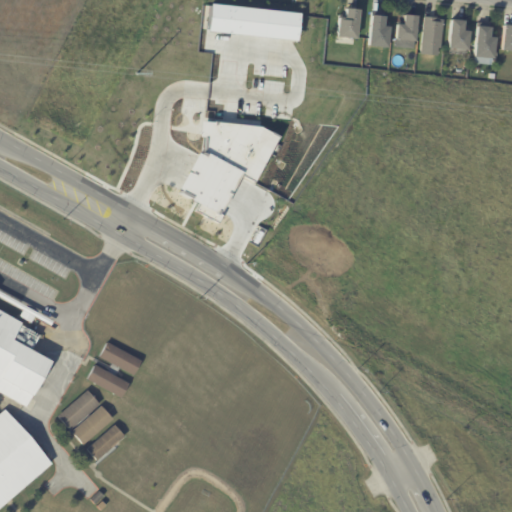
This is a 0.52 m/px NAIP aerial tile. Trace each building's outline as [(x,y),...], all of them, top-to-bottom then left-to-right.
[(346,10),(359,11),(356,39),(336,37),(338,19),(345,20),(346,10)] [(372,12),(384,13),(382,27),(389,28),(387,49),(368,47),(371,12),(372,12)] [(405,16),(416,17),(414,43),(395,41),(396,25),(401,26),(402,16),(405,16)] [(425,19),(437,20),(437,21),(443,22),(441,51),(438,51),(438,58),(420,56),(424,19),(425,19)] [(451,22),(463,23),(463,32),(469,33),(467,52),(448,50),(450,21),(451,22)] [(477,24),(489,25),(489,30),(491,30),(490,40),(496,41),(494,62),(491,62),(490,67),(473,65),(476,24),(477,24)] [(504,27),(511,27),(511,53),(500,52),(503,27),(504,27)] [(0,311),(21,322),(12,339),(49,363),(25,407),(0,393),(0,311)] [(117,367),(100,358),(107,344),(142,362),(134,377),(117,367)] [(108,373),(129,385),(121,400),(87,381),(95,366),(108,373)] [(100,406),(70,432),(58,417),(87,392),(100,406)] [(113,421),(84,446),(72,433),(101,407),(113,421)] [(0,416),(4,413),(50,465),(0,508),(0,416)] [(124,438),(96,461),(86,450),(114,426),(124,438)] [(99,501),(94,506),(89,501),(98,492),(103,497),(99,501)] [(106,507),(101,511),(97,507),(102,502),(106,507)]
